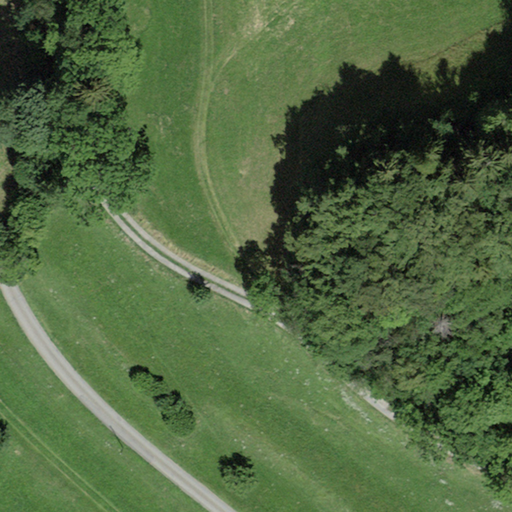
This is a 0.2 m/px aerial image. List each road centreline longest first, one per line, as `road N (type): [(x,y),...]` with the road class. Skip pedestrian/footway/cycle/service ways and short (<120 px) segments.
road 1 (track): [(439,442),(387,410),(273,313),(169,262),(114,213),(73,140),(45,0)]
road 2 (unclassified): [(225,511),(70,374),(42,342),(0,265)]
